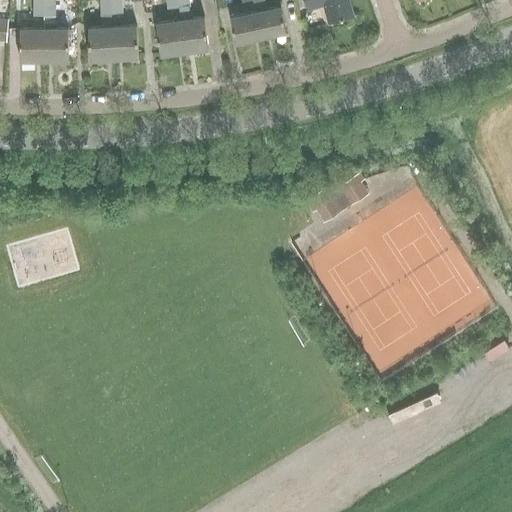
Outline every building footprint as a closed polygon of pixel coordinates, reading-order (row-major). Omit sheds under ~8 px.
[(44,15),(43,0),(33,0),(33,15),(44,15)] [(43,0),(44,15),(54,15),(54,0),(43,0)] [(100,0),(101,14),(112,13),(111,0),(100,0)] [(111,0),(112,13),(122,12),(121,0),(111,0)] [(166,0),(168,8),(169,8),(178,7),(177,0),(166,0)] [(236,42),(261,36),(255,11),(256,11),(253,0),(246,0),(242,1),(244,13),(230,16),(236,42)] [(255,11),(261,36),(286,31),(281,5),(267,8),(264,0),(253,0),(256,11),(255,11)] [(353,14),(348,0),(304,0),(307,9),(323,5),(328,22),(353,14)] [(178,7),(184,51),(208,48),(204,16),(191,17),(189,5),(178,7)] [(160,54),(184,51),(178,7),(169,8),(170,20),(156,22),(160,54)] [(114,58),(113,25),(112,13),(101,14),(102,26),(88,27),(90,59),(114,58)] [(44,27),(45,60),(68,60),(68,27),(54,27),(54,15),(44,15),(44,27)] [(0,40),(7,41),(9,20),(0,18),(0,40)] [(113,25),(114,58),(138,57),(136,24),(113,25)] [(20,60),(45,60),(44,27),(20,28),(20,60)] [(366,189),(360,180),(364,178),(359,171),(339,184),(336,179),(305,199),(313,211),(317,209),(322,217),(339,206),(348,199),(349,200),(366,189)]
